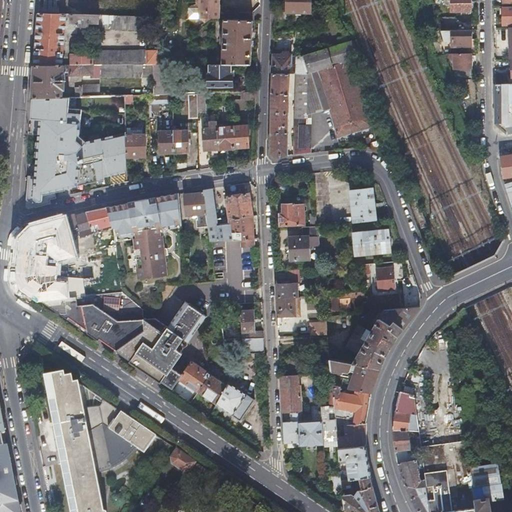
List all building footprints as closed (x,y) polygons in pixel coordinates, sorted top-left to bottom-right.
[(218,0),(198,0),(198,3),(200,7),(200,17),(201,17),(206,22),(212,17),(218,17),(218,0)] [(285,0),(285,11),(300,12),(314,12),(314,0),(285,0)] [(471,11),(470,0),(443,0),(444,7),(451,7),(451,11),(471,11)] [(511,6),(501,6),(502,22),(511,22),(511,6)] [(100,13),(37,10),(33,64),(63,64),(65,42),(66,21),(75,21),(75,25),(89,26),(89,22),(100,22),(100,13)] [(146,29),(146,22),(146,14),(104,13),(104,28),(146,29)] [(222,63),(231,63),(251,63),(253,19),(237,18),(224,18),(222,63)] [(471,30),(441,31),(445,44),(451,43),(451,47),(454,47),(454,54),(468,53),(468,47),(471,47),(471,30)] [(346,31),(326,37),(329,45),(349,39),(346,31)] [(296,65),(296,74),(295,104),(294,124),(300,124),(299,147),(310,147),(312,112),(312,99),(308,99),(309,73),(318,70),(329,107),(337,136),(371,126),(352,60),(356,58),(351,42),(307,55),(306,53),(296,56),(296,58),(296,65)] [(147,63),(147,51),(147,49),(93,49),(93,53),(72,53),(72,63),(143,63),(147,63)] [(158,50),(147,51),(147,63),(153,63),(158,63),(158,50)] [(296,74),(296,65),(290,65),(290,58),(290,55),(288,52),(282,52),(281,54),(272,54),(272,73),(290,74),(296,74)] [(471,53),(468,53),(454,54),(448,54),(450,65),(454,65),(454,68),(459,68),(459,76),(469,75),(469,68),(472,68),(471,53)] [(376,124),(356,58),(352,60),(371,126),(376,124)] [(63,64),(33,64),(31,96),(60,95),(61,87),(63,87),(64,71),(70,71),(70,73),(99,72),(99,75),(140,75),(143,63),(72,63),(63,64)] [(153,85),(153,93),(172,93),(175,93),(176,63),(158,63),(153,63),(154,84),(153,85)] [(231,74),(231,63),(222,63),(210,63),(209,74),(208,74),(208,85),(232,85),(232,74),(231,74)] [(312,112),(329,107),(318,70),(309,73),(308,99),(312,99),(312,112)] [(274,157),(286,155),(288,121),(290,74),(272,73),(269,153),(274,157)] [(75,89),(75,95),(103,94),(103,84),(81,84),(81,89),(75,89)] [(153,93),(153,85),(138,86),(138,94),(153,93)] [(470,89),(466,89),(462,89),(465,102),(470,102),(470,89)] [(198,115),(198,98),(198,93),(190,93),(190,115),(198,115)] [(75,95),(31,96),(29,116),(40,117),(36,183),(24,182),(23,198),(29,202),(36,207),(49,203),(49,198),(56,196),(55,190),(103,178),(104,173),(128,169),(127,158),(127,135),(126,94),(103,94),(75,95)] [(205,149),(218,148),(217,122),(217,117),(210,117),(210,126),(204,126),(205,149)] [(233,149),(233,148),(232,126),(222,126),(222,122),(217,122),(218,148),(219,149),(233,149)] [(247,126),(232,126),(233,148),(247,147),(247,126)] [(174,154),(173,131),(159,131),(159,154),(174,154)] [(188,131),(173,131),(174,154),(189,154),(188,131)] [(127,158),(136,157),(145,157),(144,135),(127,135),(127,158)] [(382,146),(381,142),(380,139),(371,142),(373,148),(382,146)] [(502,176),(511,174),(511,155),(500,157),(502,176)] [(241,239),(254,239),(254,229),(253,216),(250,194),(228,197),(228,200),(215,202),(213,187),(205,189),(206,193),(208,214),(210,227),(212,242),(241,239)] [(351,221),(364,220),(376,219),(373,187),(349,189),(351,221)] [(432,236),(431,233),(430,229),(428,230),(414,191),(405,194),(423,240),(432,236)] [(181,223),(177,193),(128,202),(128,203),(106,207),(110,226),(110,228),(112,237),(134,234),(136,246),(134,246),(136,260),(137,273),(139,273),(140,279),(168,276),(166,262),(169,262),(168,256),(167,248),(165,248),(162,225),(181,223)] [(210,227),(208,214),(206,193),(185,196),(187,216),(198,215),(198,219),(197,220),(199,228),(210,227)] [(295,202),(295,201),(283,201),(283,211),(280,211),(281,223),(305,221),(303,202),(295,202)] [(91,234),(99,231),(99,229),(110,226),(106,207),(86,212),(91,234)] [(80,237),(91,234),(86,212),(66,216),(70,230),(72,230),(78,228),(80,237)] [(319,223),(318,223),(311,224),(303,224),(303,234),(291,235),(292,258),(312,257),(311,234),(320,233),(319,223)] [(391,252),(390,240),(389,229),(354,231),(356,254),(391,252)] [(255,246),(254,239),(241,239),(242,247),(255,246)] [(395,266),(386,266),(377,267),(379,288),(397,287),(395,266)] [(300,280),(300,274),(299,267),(288,268),(289,281),(276,282),(277,295),(298,293),(297,280),(300,280)] [(133,291),(136,277),(128,275),(125,290),(133,291)] [(102,288),(103,293),(121,290),(119,277),(109,279),(110,286),(102,288)] [(139,295),(146,297),(149,285),(142,283),(139,295)] [(142,312),(139,309),(122,294),(121,293),(40,301),(57,312),(58,311),(90,332),(89,333),(92,335),(99,340),(100,339),(116,349),(144,330),(142,312)] [(298,293),(277,295),(278,314),(299,313),(298,293)] [(142,312),(144,330),(182,326),(183,334),(190,338),(208,312),(185,297),(168,323),(143,306),(139,309),(142,312)] [(359,353),(354,361),(380,367),(380,366),(384,355),(392,343),(409,320),(418,306),(382,308),(371,329),(359,323),(355,329),(362,333),(361,336),(354,332),(347,346),(359,353)] [(240,311),(240,312),(240,314),(238,314),(239,319),(241,318),(242,330),(255,330),(254,310),(240,311)] [(311,321),(311,333),(328,332),(327,324),(327,323),(327,320),(311,321)] [(144,330),(116,349),(143,368),(157,377),(179,347),(178,346),(177,346),(172,342),(180,332),(183,334),(182,326),(144,330)] [(264,337),(264,329),(255,330),(242,330),(242,334),(242,338),(264,337)] [(172,342),(177,346),(184,336),(183,334),(180,332),(172,342)] [(242,338),(225,339),(226,345),(250,344),(250,352),(265,351),(264,337),(242,338)] [(184,350),(179,347),(157,377),(173,388),(180,378),(183,372),(174,365),(184,350)] [(351,385),(358,387),(371,389),(376,377),(377,373),(380,367),(354,361),(331,356),(332,367),(354,373),(351,385)] [(191,360),(183,372),(180,378),(199,391),(211,373),(191,360)] [(232,383),(230,386),(218,404),(241,419),(254,398),(237,387),(242,379),(230,371),(232,383)] [(298,410),(298,419),(303,419),(300,372),(281,373),(283,411),(291,410),(298,410)] [(122,459),(128,454),(129,453),(131,451),(135,447),(144,453),(157,435),(65,373),(45,376),(71,511),(106,511),(107,511),(104,510),(95,466),(101,466),(106,465),(109,464),(115,462),(120,460),(122,459)] [(230,386),(211,373),(199,391),(218,404),(230,386)] [(353,417),(354,421),(368,421),(368,418),(369,405),(370,402),(371,389),(358,387),(356,392),(343,389),(344,384),(334,381),(335,395),(336,403),(337,413),(353,417)] [(395,440),(395,447),(410,446),(410,438),(409,430),(418,431),(416,411),(414,393),(413,393),(404,391),(400,391),(398,398),(396,409),(395,420),(394,430),(395,440)] [(330,404),(336,403),(335,395),(323,396),(323,404),(330,404)] [(326,438),(339,438),(337,422),(337,416),(331,417),(330,404),(323,404),(324,418),(326,438)] [(460,405),(416,411),(418,431),(419,434),(441,431),(464,428),(460,405)] [(326,441),(326,438),(324,418),(303,419),(298,419),(300,440),(300,443),(326,441)] [(300,440),(298,419),(291,419),(284,419),(285,440),(300,440)] [(337,422),(339,438),(340,443),(367,443),(368,421),(354,421),(337,422)] [(420,446),(465,440),(464,428),(441,431),(419,434),(420,446)] [(416,455),(416,458),(421,458),(420,448),(420,446),(419,434),(418,431),(409,430),(410,438),(410,446),(414,446),(416,455)] [(465,440),(420,446),(420,448),(466,441),(465,440)] [(421,458),(423,468),(424,478),(429,511),(476,511),(470,467),(469,467),(466,441),(420,448),(421,458)] [(342,473),(343,476),(352,475),(360,474),(372,473),(367,443),(340,443),(342,473)] [(21,511),(8,446),(4,446),(0,447),(0,511),(21,511)] [(410,446),(395,447),(395,451),(398,459),(416,458),(416,455),(414,446),(410,446)] [(171,457),(173,461),(174,465),(184,471),(191,470),(197,463),(177,449),(171,457)] [(411,496),(419,511),(429,511),(424,478),(421,479),(419,473),(421,472),(421,470),(421,469),(423,468),(421,458),(416,458),(398,459),(406,482),(411,496)] [(493,511),(491,496),(504,495),(498,463),(470,467),(476,511),(493,511)] [(54,468),(49,469),(52,485),(57,483),(54,468)] [(343,476),(342,473),(335,474),(336,486),(343,486),(343,476)] [(362,482),(361,483),(359,483),(357,490),(354,490),(352,475),(343,476),(343,486),(345,505),(355,511),(382,511),(380,502),(375,484),(372,473),(360,474),(362,482)] [(362,482),(360,474),(352,475),(354,490),(357,490),(359,483),(361,483),(362,482)]
